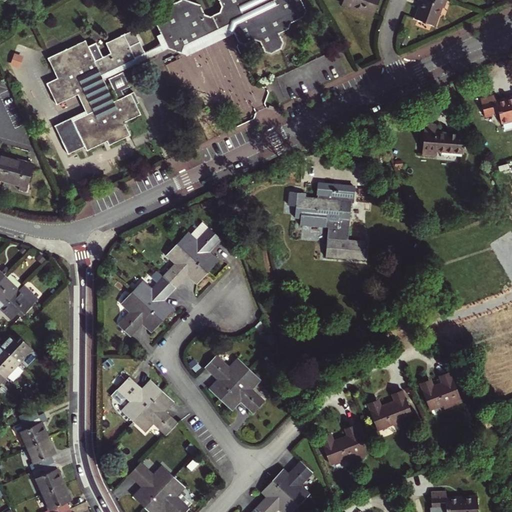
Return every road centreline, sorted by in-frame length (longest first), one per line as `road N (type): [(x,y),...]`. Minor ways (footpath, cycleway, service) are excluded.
road 1 (residential): [(74,230),(401,78)]
road 2 (residential): [(74,230),(84,268),(84,452),(108,511)]
road 3 (residential): [(235,275),(175,343),(171,361),(250,476)]
road 4 (residential): [(250,476),(343,384),(413,345)]
road 5 (residential): [(401,78),(511,27)]
